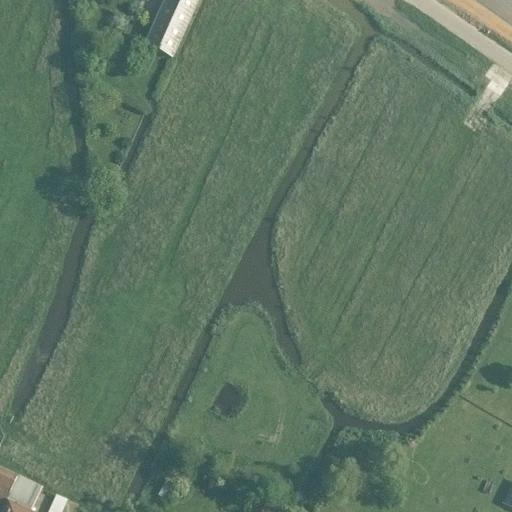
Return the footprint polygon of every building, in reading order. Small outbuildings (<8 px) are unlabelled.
[(211,0),(177,0),(154,51),(181,64),(211,0)] [(0,471),(1,470),(9,453),(0,448),(0,471)] [(42,511),(51,495),(1,470),(0,471),(0,505),(13,511),(42,511)] [(177,485),(167,503),(171,505),(181,488),(177,485)] [(66,490),(57,511),(59,511),(72,511),(80,496),(66,490)]
